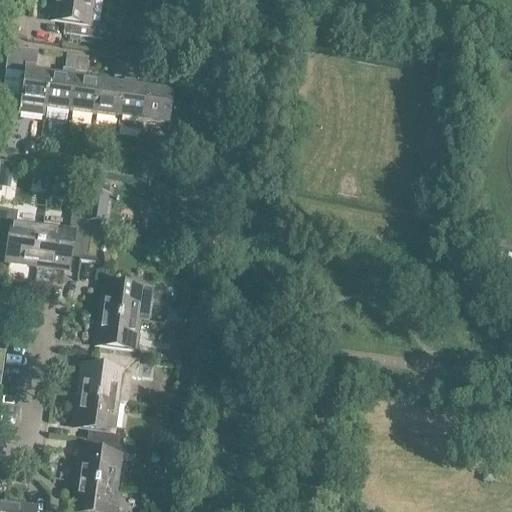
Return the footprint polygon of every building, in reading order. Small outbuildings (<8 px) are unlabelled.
[(93,24),(96,0),(49,0),(47,19),(65,21),(63,35),(103,41),(105,26),(93,24)] [(18,115),(44,118),(45,110),(50,77),(34,75),(35,67),(36,67),(38,52),(8,48),(5,71),(24,74),(18,115)] [(74,81),(75,73),(77,58),(67,56),(64,71),(63,71),(62,79),(50,77),(45,110),(69,114),(74,81)] [(75,73),(85,75),(88,59),(77,58),(75,73)] [(113,78),(124,80),(126,64),(116,63),(113,78)] [(142,134),(143,124),(147,91),(137,89),(138,82),(135,81),(137,66),(126,64),(124,80),(123,87),(118,120),(117,131),(142,134)] [(177,71),(166,70),(164,85),(174,86),(177,71)] [(69,114),(95,117),(99,84),(74,81),(69,114)] [(123,87),(99,84),(95,117),(118,120),(123,87)] [(173,94),(147,91),(143,124),(169,127),(173,94)] [(28,158),(38,158),(39,149),(35,144),(29,144),(24,147),(24,153),(28,158)] [(86,222),(80,261),(95,263),(100,224),(104,225),(108,197),(90,194),(88,204),(86,222)] [(8,267),(36,271),(42,229),(15,225),(17,212),(0,210),(0,245),(11,247),(8,267)] [(69,233),(42,229),(36,271),(64,275),(66,258),(80,261),(86,222),(71,220),(69,233)] [(96,316),(141,322),(141,323),(148,324),(152,291),(100,285),(100,289),(96,316)] [(100,345),(98,359),(145,365),(147,350),(138,349),(141,322),(96,316),(92,344),(100,345)] [(145,365),(98,359),(96,358),(94,372),(78,370),(75,397),(120,403),(127,404),(130,378),(153,382),(155,366),(145,365)] [(116,431),(120,403),(75,397),(71,426),(87,428),(84,442),(98,444),(122,447),(124,432),(116,431)] [(134,449),(122,447),(98,444),(96,457),(77,455),(73,482),(119,488),(122,462),(132,463),(134,449)] [(81,511),(115,511),(119,488),(73,482),(69,510),(81,511)] [(31,511),(32,505),(4,502),(2,511),(31,511)]
